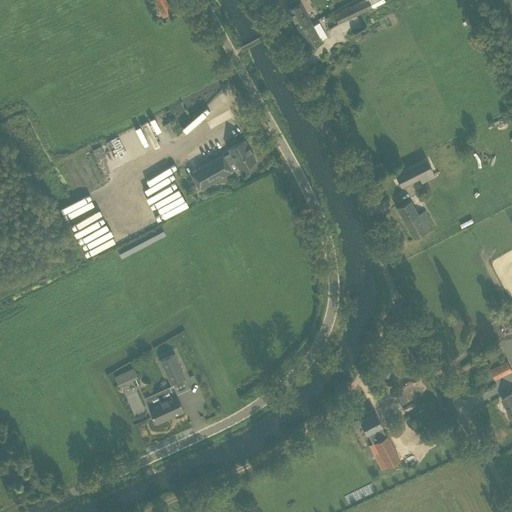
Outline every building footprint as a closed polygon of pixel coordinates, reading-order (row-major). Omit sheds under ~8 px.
[(154,0),(163,17),(173,11),(167,0),(154,0)] [(381,0),(361,0),(366,11),(383,2),(381,0)] [(288,9),(299,30),(311,23),(300,2),(288,9)] [(338,25),(344,22),(339,11),(333,14),(338,25)] [(299,30),(310,50),(322,43),(321,40),(326,37),(319,24),(313,27),(311,23),(299,30)] [(204,111),(182,129),(186,134),(208,116),(204,111)] [(171,122),(164,125),(161,120),(155,122),(164,141),(177,135),(171,122)] [(144,149),(153,145),(155,148),(161,146),(151,122),(136,129),(144,149)] [(133,131),(121,137),(130,156),(142,151),(133,131)] [(190,173),(199,189),(232,171),(227,164),(234,160),(240,169),(255,160),(255,159),(256,157),(253,153),(251,153),(244,140),(227,149),(229,153),(224,156),(223,155),(190,173)] [(115,176),(141,165),(138,159),(112,170),(115,176)] [(425,160),(395,175),(401,187),(420,178),(421,177),(415,166),(425,161),(426,161),(425,160)] [(164,218),(190,206),(173,169),(143,183),(150,199),(148,199),(155,214),(161,211),(164,218)] [(419,180),(411,185),(415,194),(424,190),(419,180)] [(397,208),(414,239),(434,227),(425,210),(417,214),(410,200),(397,208)] [(174,353),(160,360),(167,377),(171,385),(178,381),(185,378),(182,369),(174,353)] [(388,361),(381,372),(387,375),(394,365),(388,361)] [(488,367),(492,379),(510,373),(506,361),(488,367)] [(511,393),(502,399),(511,416),(511,393)] [(176,394),(148,407),(155,424),(183,411),(176,394)] [(375,413),(359,421),(366,435),(367,434),(370,439),(372,443),(369,445),(382,469),(400,460),(387,436),(386,436),(383,432),(381,427),(382,426),(375,413)] [(442,442),(426,450),(432,462),(448,454),(442,442)]
